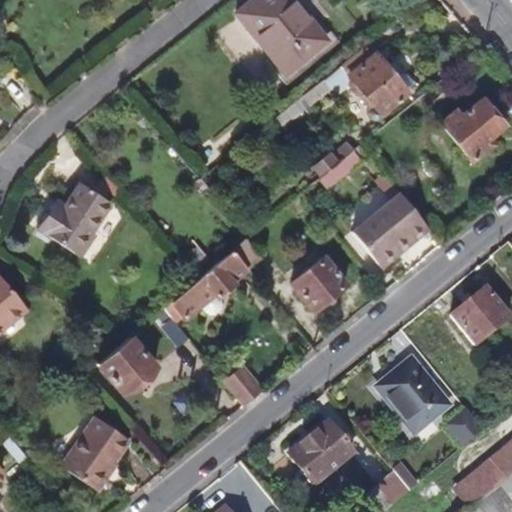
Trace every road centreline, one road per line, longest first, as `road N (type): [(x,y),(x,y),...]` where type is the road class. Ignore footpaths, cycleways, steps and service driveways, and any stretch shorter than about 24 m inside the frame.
road 1 (residential): [(154,511),(511,221)]
road 2 (residential): [(0,183),(113,71),(204,0)]
